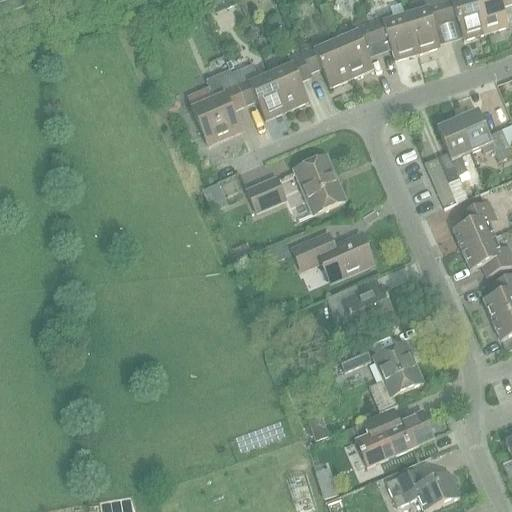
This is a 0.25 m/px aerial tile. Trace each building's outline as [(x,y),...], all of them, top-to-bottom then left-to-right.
[(233,0),(221,0),(224,6),(228,8),(236,5),(233,0)] [(433,29),(445,26),(437,0),(435,0),(415,6),(418,15),(405,19),(417,57),(440,50),(433,29)] [(463,43),(486,36),(474,0),(466,0),(462,1),(461,0),(437,0),(445,26),(457,22),(463,43)] [(511,0),(474,0),(486,36),(508,29),(502,8),(511,5),(511,0)] [(395,64),(417,57),(405,19),(393,22),(390,14),(367,22),(376,47),(388,43),(395,64)] [(351,81),(352,81),(373,72),(364,52),(376,47),(367,22),(344,31),(347,39),(335,44),(351,81)] [(329,91),(351,81),(335,44),(324,49),(320,41),(299,51),(300,55),(310,76),(321,71),(329,91)] [(300,85),(308,81),(311,80),(310,76),(300,55),(279,64),(282,72),(271,77),(287,114),(308,104),(300,85)] [(265,123),(287,114),(271,77),(259,82),(252,67),(231,76),(245,108),(256,103),(265,123)] [(245,108),(231,76),(230,73),(206,83),(214,102),(192,111),(208,148),(241,134),(232,114),(245,108)] [(478,114),(457,123),(471,155),(482,150),(485,157),(493,153),(498,165),(511,158),(511,156),(502,133),(488,138),(478,114)] [(461,159),(471,155),(457,123),(437,131),(447,156),(436,161),(446,183),(448,186),(460,181),(459,179),(467,175),(461,159)] [(313,217),(344,204),(325,160),(294,173),(313,217)] [(256,215),(284,203),(275,181),(246,193),(256,215)] [(446,183),(434,188),(443,210),(444,211),(456,206),(448,186),(446,183)] [(216,184),(202,191),(207,204),(222,198),(216,184)] [(462,253),(493,240),(488,227),(497,223),(489,204),(459,217),(464,228),(453,233),(462,253)] [(330,285),(371,267),(360,239),(333,251),(327,237),(292,252),(301,274),(322,265),(330,285)] [(499,253),(493,240),(462,253),(470,274),(482,269),(487,280),(511,269),(511,258),(508,249),(499,253)] [(284,243),(266,251),(272,265),(290,257),(284,243)] [(492,324),(511,315),(511,277),(490,287),(495,298),(483,303),(492,324)] [(380,330),(396,323),(383,292),(361,302),(356,288),(326,301),(334,322),(337,321),(345,338),(355,334),(377,324),(380,330)] [(511,315),(492,324),(501,344),(511,339),(511,315)] [(394,398),(423,385),(406,346),(373,360),(382,383),(369,389),(381,416),(399,409),(394,398)] [(344,375),(370,364),(364,350),(338,361),(344,375)] [(369,436),(342,447),(354,475),(383,463),(395,458),(434,441),(422,414),(399,424),(394,412),(364,424),(369,436)] [(315,445),(312,437),(303,440),(306,448),(315,445)] [(422,511),(433,511),(460,501),(448,475),(422,486),(416,473),(386,486),(397,511),(418,502),(422,511)] [(334,484),(320,489),(325,502),(338,498),(334,484)]
